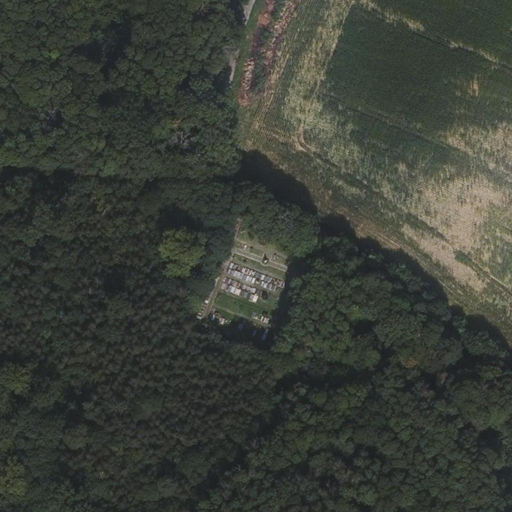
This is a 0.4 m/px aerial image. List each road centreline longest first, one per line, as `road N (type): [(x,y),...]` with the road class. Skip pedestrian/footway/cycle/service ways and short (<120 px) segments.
road 1 (residential): [(511,381),(252,187),(0,174)]
road 2 (track): [(252,187),(231,164),(219,74),(254,0)]
